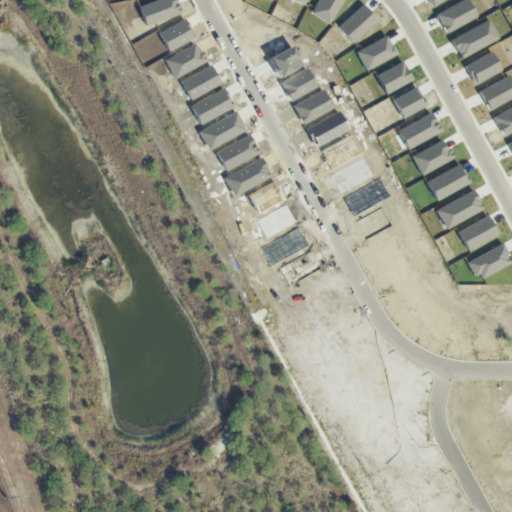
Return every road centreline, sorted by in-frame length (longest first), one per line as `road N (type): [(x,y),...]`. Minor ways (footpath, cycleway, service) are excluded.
road 1 (residential): [(511,368),(444,369),(387,330),(201,0)]
road 2 (residential): [(391,0),(511,212)]
road 3 (residential): [(444,369),(438,426),(484,511)]
